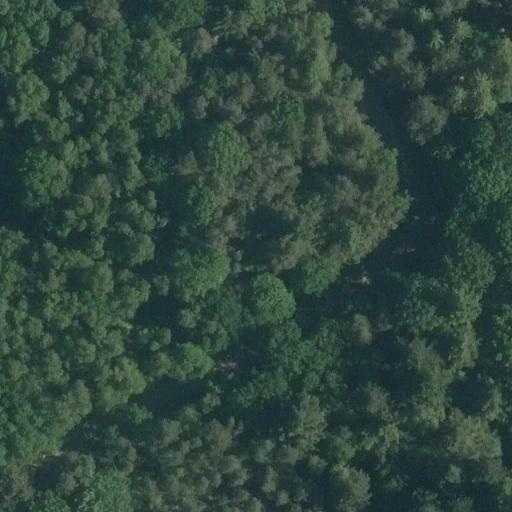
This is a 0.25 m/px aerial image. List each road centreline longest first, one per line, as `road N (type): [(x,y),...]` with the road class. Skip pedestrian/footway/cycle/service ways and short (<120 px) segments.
road 1 (track): [(428,222),(402,266),(0,485)]
road 2 (track): [(319,0),(404,148),(428,222)]
